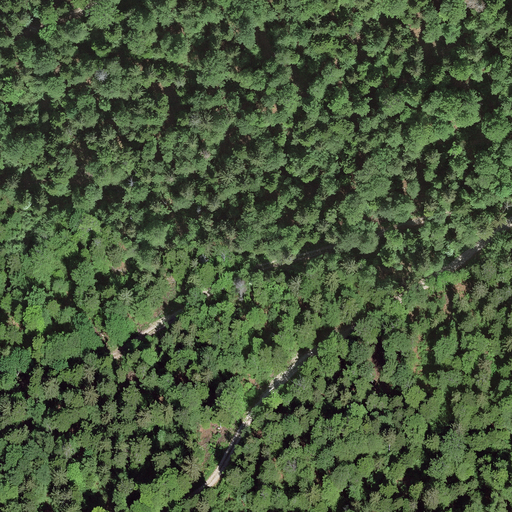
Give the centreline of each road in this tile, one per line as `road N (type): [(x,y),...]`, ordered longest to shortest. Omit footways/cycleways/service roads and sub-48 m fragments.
road 1 (track): [(0,393),(114,353),(248,273),(511,190)]
road 2 (track): [(170,511),(221,465),(285,372),(511,218)]
